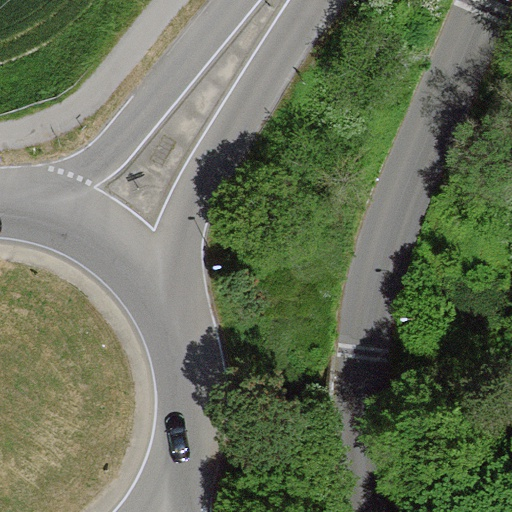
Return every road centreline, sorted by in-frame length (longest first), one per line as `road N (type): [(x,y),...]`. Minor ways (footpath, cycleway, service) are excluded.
road 1 (unclassified): [(489,0),(405,194),(373,296),(360,404),(367,511)]
road 2 (tertiary): [(181,326),(176,262),(184,205),(309,0)]
road 3 (tertiary): [(241,0),(115,152),(77,186),(18,212)]
road 4 (primary): [(181,326),(113,246),(18,212)]
road 5 (primary): [(180,498),(199,430),(199,394),(181,326)]
